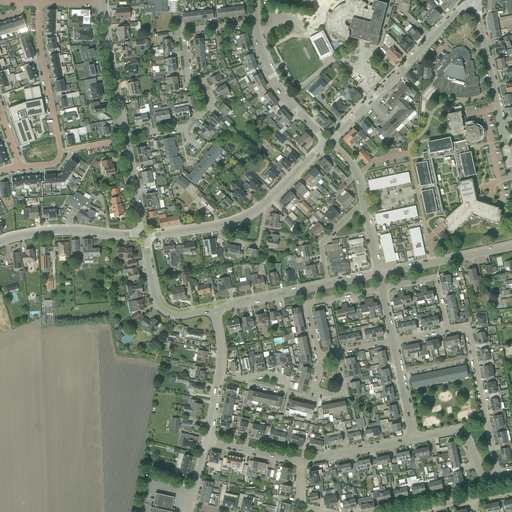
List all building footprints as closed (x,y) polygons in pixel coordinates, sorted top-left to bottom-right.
[(147,0),(147,5),(155,5),(155,12),(156,12),(168,12),(167,3),(171,2),(171,12),(177,12),(177,2),(178,2),(178,0),(147,0)] [(368,9),(368,10),(364,8),(367,5),(365,3),(363,2),(360,0),(360,1),(357,0),(332,0),(338,1),(337,0),(345,0),(345,3),(342,4),(338,6),(335,8),(333,11),(331,13),(328,12),(326,16),(327,16),(326,20),(326,22),(326,27),(328,32),(327,32),(329,36),(332,34),(334,36),(336,38),(338,40),(342,41),(345,42),(347,43),(347,45),(350,45),(350,31),(348,31),(349,27),(348,26),(346,26),(345,24),(345,23),(345,22),(346,21),(346,20),(347,21),(348,20),(349,20),(350,20),(352,21),(350,29),(354,29),(352,37),(370,42),(370,44),(378,46),(380,36),(379,36),(387,4),(377,2),(376,0),(370,0),(370,5),(370,6),(369,6),(368,7),(368,8),(368,9)] [(428,13),(436,21),(441,15),(441,16),(441,15),(434,9),(436,7),(429,0),(427,3),(433,8),(428,13)] [(440,0),(444,2),(442,4),(450,10),(457,1),(455,0),(440,0)] [(499,12),(503,12),(504,12),(504,0),(488,0),(489,2),(488,2),(488,4),(488,10),(487,10),(488,11),(496,11),(499,12)] [(217,9),(218,18),(221,18),(222,18),(227,17),(226,9),(225,4),(222,4),(223,9),(217,9)] [(122,19),(121,18),(130,17),(129,8),(116,9),(116,19),(121,18),(121,19),(122,19)] [(90,14),(90,11),(72,10),(72,15),(84,16),(84,24),(90,24),(90,17),(90,14)] [(496,11),(488,11),(489,20),(497,19),(497,14),(499,14),(503,14),(503,12),(499,12),(496,11)] [(425,20),(431,26),(431,25),(436,21),(428,13),(423,18),(420,15),(418,17),(422,22),(425,20)] [(511,15),(497,19),(489,20),(488,22),(489,31),(491,32),(492,32),(493,39),(501,37),(501,35),(504,35),(504,32),(511,30),(511,15)] [(23,16),(16,19),(20,30),(27,28),(23,16)] [(9,20),(13,33),(20,30),(16,19),(10,21),(9,20)] [(13,33),(9,20),(3,23),(7,34),(13,32),(13,33)] [(119,33),(120,40),(129,39),(128,26),(117,28),(118,34),(119,33)] [(78,32),(78,40),(92,40),(92,35),(91,35),(91,31),(90,31),(84,31),(84,27),(74,27),(74,32),(78,32)] [(422,36),(417,31),(413,27),(406,33),(407,33),(416,41),(417,42),(419,40),(419,39),(422,36)] [(310,38),(321,60),(335,53),(327,37),(323,31),(310,38)] [(160,44),(160,47),(173,46),(173,43),(170,43),(170,40),(168,40),(167,33),(157,34),(158,39),(161,38),(161,41),(162,41),(163,44),(160,44)] [(47,39),(48,45),(57,43),(60,43),(58,37),(57,37),(57,34),(51,35),(51,38),(47,39)] [(239,36),(240,40),(234,41),(235,44),(237,43),(249,41),(247,34),(239,36)] [(388,35),(386,34),(383,44),(386,45),(386,46),(382,48),(386,52),(385,54),(392,61),(394,59),(396,62),(402,56),(392,47),(396,43),(388,35)] [(412,41),(407,36),(399,43),(407,51),(412,46),(410,43),(412,41)] [(504,41),(498,42),(498,44),(495,45),(496,49),(495,49),(495,52),(496,52),(496,53),(506,51),(505,49),(511,48),(509,36),(503,38),(504,41)] [(21,49),(31,46),(29,41),(22,43),(20,44),(21,49)] [(241,50),(250,48),(249,41),(237,43),(237,46),(234,47),(235,51),(241,50)] [(123,58),(132,57),(132,56),(134,56),(135,55),(135,50),(134,50),(131,51),(131,48),(133,48),(132,42),(125,43),(125,46),(127,46),(127,47),(121,48),(122,51),(123,58)] [(58,48),(57,43),(48,45),(49,50),(53,50),(53,53),(60,51),(59,48),(58,48)] [(23,55),(33,51),(31,46),(21,49),(23,55)] [(88,50),(87,46),(80,47),(81,51),(85,51),(86,58),(83,59),(84,63),(92,62),(91,58),(96,57),(95,52),(94,52),(94,49),(88,50)] [(154,57),(163,56),(170,55),(170,52),(171,52),(171,49),(174,48),(173,46),(160,47),(157,47),(157,50),(163,50),(164,53),(154,54),(154,57)] [(437,76),(439,78),(432,85),(437,90),(439,91),(439,93),(446,95),(460,98),(462,98),(481,94),(478,83),(479,83),(478,80),(476,81),(472,61),(470,60),(470,56),(468,51),(465,48),(464,48),(464,49),(461,48),(461,47),(460,47),(456,48),(452,51),(450,55),(448,54),(434,70),(439,74),(437,76)] [(33,51),(23,55),(25,60),(35,56),(33,51)] [(252,54),(250,55),(249,52),(239,55),(240,57),(241,57),(242,58),(244,57),(246,61),(242,62),(243,65),(254,61),(252,54)] [(163,56),(154,57),(153,57),(154,61),(164,60),(164,66),(175,64),(175,58),(164,59),(163,56)] [(511,57),(509,58),(505,59),(505,58),(497,60),(499,69),(507,68),(506,66),(511,64),(511,57)] [(65,62),(64,58),(51,61),(52,67),(62,65),(61,63),(65,62)] [(124,67),(126,77),(137,74),(135,66),(139,65),(138,60),(130,61),(131,66),(124,67)] [(254,68),(257,68),(254,61),(243,65),(244,68),(248,67),(249,70),(250,72),(246,73),(247,76),(256,72),(254,68)] [(26,71),(19,74),(16,75),(17,76),(17,77),(20,76),(20,77),(35,72),(33,65),(29,67),(28,64),(23,66),(24,69),(25,68),(26,71)] [(166,75),(165,72),(168,72),(176,71),(175,64),(164,66),(165,71),(156,73),(155,70),(152,71),(153,77),(154,77),(163,76),(166,75)] [(94,65),(89,65),(85,66),(85,67),(87,73),(90,73),(91,76),(96,75),(100,74),(98,65),(94,66),(94,65)] [(422,77),(422,70),(423,65),(418,65),(417,71),(415,71),(413,73),(411,71),(406,76),(414,85),(422,77)] [(226,78),(222,80),(220,75),(222,74),(219,69),(211,74),(212,74),(213,77),(210,78),(213,85),(222,81),(223,83),(227,80),(226,78)] [(0,81),(15,77),(14,75),(14,73),(7,76),(6,70),(0,72),(1,74),(0,74),(0,81)] [(66,70),(53,72),(55,78),(59,77),(64,77),(63,74),(67,73),(66,70)] [(19,81),(21,81),(23,80),(24,85),(29,83),(29,84),(35,82),(34,80),(38,78),(35,72),(20,77),(20,76),(17,77),(18,80),(19,81)] [(259,74),(257,75),(256,72),(247,76),(248,75),(250,79),(252,78),(254,81),(251,83),(252,86),(263,80),(259,74)] [(325,75),(323,77),(329,83),(331,81),(325,75)] [(15,77),(0,81),(0,83),(2,89),(5,87),(6,90),(12,88),(10,82),(16,80),(15,77)] [(85,81),(86,80),(87,88),(91,87),(92,92),(91,92),(91,93),(92,93),(93,98),(102,97),(101,92),(102,92),(101,89),(100,89),(100,85),(97,85),(92,86),(92,83),(96,82),(95,79),(96,78),(85,80),(85,81)] [(315,96),(327,85),(321,79),(309,90),(315,96)] [(257,96),(266,91),(264,87),(266,86),(263,80),(252,86),(254,89),(257,87),(258,90),(255,92),(257,96)] [(139,87),(138,82),(127,84),(128,89),(129,89),(131,96),(139,94),(137,88),(139,87)] [(405,86),(401,90),(407,96),(408,95),(411,92),(414,96),(416,93),(411,87),(410,89),(405,84),(404,84),(405,85),(405,86)] [(225,85),(216,90),(219,96),(223,94),(224,97),(230,94),(225,85)] [(23,89),(26,102),(8,108),(11,115),(11,114),(12,116),(11,117),(21,146),(36,141),(28,118),(32,116),(45,114),(44,107),(43,107),(42,106),(43,106),(39,86),(23,89)] [(344,91),(341,94),(344,97),(348,101),(352,98),(356,102),(361,96),(353,88),(348,92),(345,89),(344,91)] [(393,97),(399,104),(403,100),(403,99),(405,101),(409,97),(408,95),(407,96),(401,90),(395,95),(393,97)] [(262,102),(264,105),(274,98),(270,92),(268,94),(266,91),(257,96),(260,99),(262,102)] [(66,98),(61,99),(60,99),(62,107),(63,107),(64,108),(68,107),(67,103),(71,102),(71,98),(72,98),(80,96),(79,92),(76,92),(68,94),(66,95),(66,98)] [(346,99),(344,97),(341,94),(339,92),(337,95),(340,99),(336,104),(344,113),(344,112),(345,111),(344,111),(345,110),(346,110),(349,107),(344,102),(346,99)] [(195,106),(192,96),(187,98),(188,103),(180,105),(182,116),(189,115),(188,107),(195,106)] [(163,120),(161,108),(160,106),(158,106),(158,107),(153,108),(150,97),(147,98),(147,101),(148,101),(148,104),(150,112),(154,111),(156,121),(158,121),(158,122),(162,121),(162,120),(163,120)] [(396,107),(397,106),(399,104),(393,97),(387,103),(393,110),(396,107)] [(278,104),(274,98),(264,105),(266,107),(265,108),(267,110),(270,114),(273,112),(271,109),(271,108),(278,104)] [(401,110),(408,104),(403,100),(399,104),(397,106),(396,107),(400,111),(401,111),(401,110)] [(170,118),(168,109),(171,109),(170,101),(166,102),(167,107),(161,108),(163,120),(170,118)] [(99,102),(90,103),(92,111),(95,110),(96,114),(105,112),(104,105),(100,106),(99,102)] [(150,112),(148,104),(145,105),(145,109),(142,109),(139,109),(142,124),(148,123),(146,112),(150,112)] [(223,118),(230,125),(233,122),(227,117),(226,116),(228,114),(231,111),(223,104),(218,109),(227,117),(224,120),(223,118)] [(336,104),(331,110),(339,118),(340,117),(341,117),(344,114),(343,114),(344,113),(336,104)] [(409,106),(408,104),(401,110),(401,111),(403,113),(408,118),(407,119),(410,121),(417,114),(415,111),(414,111),(409,106)] [(182,116),(180,105),(174,106),(175,110),(174,110),(176,117),(182,116)] [(463,134),(465,140),(467,140),(468,146),(470,145),(470,147),(478,145),(477,142),(479,141),(481,140),(483,138),(484,136),(484,134),(483,129),(482,127),(480,126),(478,125),(476,124),(473,124),(473,121),(465,123),(466,126),(463,127),(461,116),(462,116),(462,114),(461,112),(463,111),(462,106),(454,107),(455,113),(448,114),(453,136),(463,134)] [(66,115),(63,115),(64,122),(68,121),(68,122),(73,121),(72,120),(76,120),(75,115),(78,115),(77,108),(65,110),(66,115)] [(278,122),(287,114),(282,109),(276,114),(279,117),(276,120),(278,122)] [(395,117),(402,124),(407,119),(408,118),(403,113),(401,111),(400,111),(395,117)] [(275,115),(273,112),(270,114),(264,118),(267,121),(275,115)] [(229,127),(230,125),(223,118),(221,116),(218,119),(213,114),(208,120),(216,126),(218,124),(221,126),(224,123),(229,127)] [(286,125),(292,119),(287,114),(278,122),(280,125),(283,122),(286,125)] [(320,114),(317,117),(324,124),(323,125),(328,131),(335,124),(329,119),(327,121),(320,114)] [(388,123),(395,130),(402,124),(395,117),(394,117),(388,123)] [(373,126),(367,120),(361,126),(364,129),(367,132),(367,133),(368,132),(369,134),(370,134),(373,132),(373,130),(375,128),(372,126),(373,126)] [(90,129),(97,128),(99,127),(99,131),(103,131),(104,136),(110,135),(109,129),(109,128),(108,128),(108,126),(106,127),(105,126),(106,126),(105,122),(90,125),(90,129)] [(388,123),(381,130),(387,136),(388,137),(395,130),(388,123)] [(216,130),(210,124),(210,125),(208,127),(205,124),(200,129),(202,130),(200,131),(203,134),(208,139),(216,130)] [(281,134),(287,128),(285,126),(279,131),(281,134)] [(71,136),(67,137),(68,145),(75,143),(74,139),(77,138),(77,135),(79,135),(87,133),(86,127),(70,130),(71,136)] [(387,136),(381,130),(378,127),(375,129),(381,135),(384,139),(387,136)] [(358,133),(354,128),(349,134),(356,141),(361,136),(358,133)] [(358,133),(361,136),(365,140),(368,138),(361,130),(358,133)] [(279,131),(274,136),(282,144),(287,139),(281,134),(279,131)] [(312,139),(304,131),(301,133),(303,135),(300,137),(307,144),(312,139)] [(350,146),(356,141),(349,134),(343,139),(348,144),(348,143),(350,146)] [(294,140),(302,149),(307,144),(300,137),(299,135),(294,140)] [(175,137),(163,140),(164,146),(175,144),(174,139),(175,139),(175,137)] [(460,178),(461,182),(470,180),(469,176),(473,175),(473,176),(477,175),(476,171),(475,171),(473,159),(471,151),(470,152),(469,152),(468,146),(467,140),(465,140),(452,143),(451,139),(452,139),(451,137),(443,139),(431,141),(427,142),(428,145),(429,150),(427,150),(428,152),(423,153),(424,160),(422,160),(423,162),(419,163),(418,163),(415,164),(416,167),(419,179),(420,187),(422,187),(422,186),(424,186),(425,191),(423,191),(421,191),(423,199),(426,211),(425,211),(426,215),(429,214),(437,212),(437,214),(443,213),(443,211),(442,207),(440,197),(440,195),(439,196),(438,189),(439,189),(438,188),(437,188),(436,184),(437,184),(437,183),(436,183),(435,176),(436,176),(436,175),(435,175),(435,172),(434,168),(432,159),(439,157),(443,157),(443,156),(446,156),(447,156),(447,155),(455,153),(457,163),(456,163),(456,164),(457,164),(458,170),(459,175),(460,178)] [(211,149),(222,158),(223,157),(220,154),(223,150),(214,142),(213,144),(214,145),(211,149)] [(165,152),(177,150),(177,149),(176,149),(175,144),(164,146),(165,152)] [(145,150),(145,147),(137,148),(138,155),(151,153),(150,149),(145,150)] [(294,163),(299,158),(296,155),(293,152),(291,151),(292,150),(288,147),(285,149),(290,154),(288,157),(294,163)] [(206,152),(204,154),(214,161),(217,157),(220,160),(222,158),(211,149),(207,153),(206,152)] [(166,159),(169,159),(180,157),(180,156),(177,157),(176,152),(178,152),(177,150),(165,152),(166,159)] [(363,163),(365,166),(372,160),(365,152),(360,157),(364,162),(363,163)] [(151,153),(138,155),(140,163),(143,162),(143,166),(153,164),(152,160),(147,161),(147,157),(151,157),(151,153)] [(236,153),(234,156),(246,166),(249,163),(236,153)] [(214,161),(204,154),(203,156),(204,157),(201,161),(212,170),(213,168),(210,166),(214,161)] [(170,165),(182,163),(182,161),(181,161),(180,157),(169,159),(170,165)] [(290,164),(291,164),(287,161),(283,157),(275,165),(280,170),(283,167),(286,170),(291,165),(290,164)] [(72,158),(69,162),(76,167),(78,169),(81,164),(72,158)] [(327,173),(332,167),(324,158),(318,164),(327,173)] [(111,174),(115,173),(113,165),(112,165),(110,160),(102,162),(103,167),(105,167),(106,175),(107,175),(107,176),(111,176),(111,174)] [(211,171),(212,170),(201,161),(198,165),(196,164),(195,165),(204,173),(208,169),(211,171)] [(69,162),(66,166),(73,171),(76,167),(69,162)] [(172,172),(182,170),(181,165),(183,164),(182,163),(170,165),(172,172)] [(265,180),(269,184),(268,185),(268,186),(278,175),(274,171),(276,168),(271,163),(267,168),(268,169),(265,172),(267,174),(264,176),(267,178),(265,180)] [(204,173),(195,165),(193,167),(195,168),(191,172),(202,181),(204,180),(200,177),(204,173)] [(63,170),(72,177),(75,172),(73,171),(66,166),(63,170)] [(142,173),(143,178),(152,177),(156,176),(155,170),(153,171),(152,167),(144,168),(144,169),(145,172),(142,173)] [(333,169),(343,178),(345,181),(347,178),(336,167),(333,169)] [(314,168),(309,173),(318,182),(321,180),(323,177),(314,168)] [(63,170),(60,174),(66,186),(70,181),(73,177),(72,177),(63,170)] [(255,182),(258,179),(249,170),(244,176),(251,182),(248,185),(252,189),(253,189),(256,191),(261,187),(255,182)] [(201,183),(202,181),(191,172),(188,176),(187,175),(185,177),(194,185),(198,180),(201,183)] [(402,173),(404,184),(411,183),(409,172),(408,172),(402,174),(402,173)] [(303,179),(312,188),(315,185),(318,188),(319,188),(320,186),(321,185),(318,182),(309,173),(303,179)] [(404,184),(402,173),(402,174),(395,175),(397,186),(398,186),(397,185),(404,184),(404,185),(404,184)] [(55,175),(55,183),(55,187),(56,187),(60,186),(66,186),(60,174),(55,175)] [(389,176),(388,176),(391,187),(397,185),(397,186),(395,175),(389,177),(389,176)] [(382,177),(384,189),(384,188),(391,187),(388,176),(388,177),(382,178),(382,177)] [(152,177),(143,178),(144,184),(147,184),(148,187),(156,186),(154,180),(152,180),(152,177)] [(181,177),(178,181),(176,183),(182,188),(187,182),(181,177)] [(368,178),(368,180),(371,191),(377,190),(375,179),(374,177),(368,178)] [(375,179),(377,190),(378,190),(377,190),(384,188),(384,189),(382,177),(382,178),(375,179)] [(19,178),(12,179),(12,187),(13,191),(20,190),(20,189),(19,178)] [(476,198),(476,195),(472,179),(470,180),(461,182),(459,182),(460,185),(458,185),(462,204),(445,220),(443,222),(448,228),(447,229),(451,234),(465,222),(466,222),(468,224),(471,225),(474,225),(476,224),(479,223),(480,221),(481,218),(499,224),(502,216),(500,215),(502,210),(499,209),(500,208),(480,202),(480,201),(480,200),(478,198),(476,198)] [(233,194),(240,201),(246,195),(239,189),(243,186),(238,181),(232,187),(236,191),(233,194)] [(0,190),(1,191),(2,198),(10,197),(8,182),(3,183),(3,182),(3,183),(0,183),(0,190)] [(297,191),(295,193),(303,201),(305,199),(303,197),(308,191),(305,188),(299,182),(294,188),(297,191)] [(339,190),(338,188),(333,183),(329,186),(335,193),(339,190)] [(346,186),(343,183),(342,183),(338,188),(339,190),(340,191),(346,186)] [(159,194),(161,194),(160,187),(157,188),(150,189),(150,190),(151,189),(151,192),(150,194),(146,195),(147,201),(160,198),(159,194)] [(317,196),(318,197),(320,199),(322,196),(315,189),(315,190),(313,192),(317,196)] [(96,192),(94,191),(90,196),(90,197),(92,198),(96,200),(99,194),(96,192)] [(317,196),(313,192),(311,191),(309,193),(310,194),(314,199),(315,199),(317,196)] [(80,219),(85,221),(89,214),(85,212),(89,204),(91,201),(89,200),(89,199),(76,192),(69,205),(75,208),(78,203),(80,204),(77,210),(79,211),(76,216),(77,216),(77,217),(78,217),(77,218),(80,220),(80,219)] [(206,207),(212,212),(213,212),(215,211),(214,210),(216,208),(200,192),(197,196),(207,206),(206,207)] [(227,208),(232,203),(222,192),(218,196),(221,199),(222,198),(224,200),(219,204),(223,208),(224,206),(227,208)] [(284,197),(294,206),(299,201),(295,197),(290,192),(284,197)] [(347,193),(342,197),(341,196),(337,199),(345,208),(349,204),(348,203),(349,202),(353,199),(353,200),(354,199),(347,193)] [(65,203),(69,205),(74,196),(69,196),(65,203)] [(121,204),(119,197),(111,199),(112,205),(114,213),(110,214),(110,215),(110,217),(111,218),(114,217),(118,217),(120,217),(120,216),(123,216),(121,204)] [(294,206),(284,197),(279,202),(288,212),(294,206)] [(160,198),(147,201),(148,207),(152,206),(153,210),(161,208),(160,205),(159,201),(163,200),(162,198),(160,198)] [(310,208),(303,201),(300,204),(307,211),(310,208)] [(98,209),(89,204),(85,212),(89,214),(85,221),(91,225),(95,217),(94,216),(98,209)] [(415,206),(409,207),(411,218),(418,216),(418,217),(416,206),(415,206)] [(39,218),(38,213),(38,207),(33,207),(33,208),(23,208),(24,218),(32,218),(39,218)] [(332,207),(324,215),(327,219),(328,220),(328,219),(331,222),(332,221),(335,218),(339,214),(332,207)] [(411,218),(409,207),(402,209),(402,208),(405,220),(405,219),(411,218)] [(395,210),(398,221),(398,220),(404,219),(404,220),(405,220),(402,208),(402,209),(396,210),(395,210)] [(49,219),(57,218),(56,215),(60,215),(59,209),(56,209),(42,210),(43,216),(48,215),(49,219)] [(398,221),(395,210),(389,212),(389,211),(391,222),(398,221)] [(382,213),(384,224),(385,224),(385,223),(391,222),(389,211),(389,212),(382,213)] [(291,212),(290,213),(288,215),(294,221),(297,218),(291,212)] [(277,228),(279,215),(270,213),(269,220),(269,219),(271,219),(270,226),(277,228)] [(321,224),(321,223),(324,221),(321,218),(316,213),(315,213),(313,215),(315,218),(321,224)] [(384,224),(382,213),(376,214),(375,214),(378,225),(384,223),(384,224)] [(167,226),(180,224),(178,216),(166,218),(167,226)] [(166,218),(159,220),(160,227),(167,226),(166,218)] [(318,223),(315,226),(313,224),(308,228),(310,230),(315,236),(320,232),(321,232),(324,229),(318,223)] [(410,229),(411,236),(421,234),(420,228),(420,227),(410,229)] [(381,242),(381,243),(392,240),(391,233),(380,236),(381,236),(382,242),(381,242)] [(267,239),(266,246),(277,248),(278,241),(277,241),(278,236),(272,234),(271,240),(267,239)] [(413,243),(423,241),(421,234),(422,234),(421,234),(411,236),(408,237),(410,244),(413,243)] [(350,248),(363,245),(362,238),(352,240),(352,243),(353,242),(353,244),(349,245),(350,248)] [(339,243),(338,239),(332,241),(332,244),(327,245),(329,252),(342,250),(342,246),(338,247),(337,243),(339,243)] [(92,240),(82,240),(82,249),(83,249),(84,257),(84,261),(94,261),(93,256),(94,256),(99,256),(99,249),(92,249),(92,240)] [(208,255),(217,254),(217,257),(221,256),(220,249),(216,249),(215,240),(215,242),(211,243),(211,240),(203,241),(204,247),(206,247),(208,255)] [(392,240),(381,243),(382,243),(383,249),(393,247),(393,244),(392,240)] [(413,243),(414,250),(425,247),(424,247),(423,241),(413,243)] [(58,243),(58,256),(66,256),(66,258),(69,257),(69,242),(58,243)] [(190,254),(190,253),(190,252),(195,252),(194,243),(182,244),(182,245),(178,246),(180,256),(179,254),(183,253),(183,254),(184,255),(190,254)] [(225,252),(224,257),(231,258),(231,257),(235,258),(235,256),(242,257),(243,252),(239,251),(240,247),(229,245),(227,253),(225,252)] [(304,258),(307,257),(312,256),(310,249),(311,249),(310,245),(306,245),(299,247),(300,257),(297,258),(295,255),(294,255),(294,257),(295,264),(302,262),(302,258),(304,258)] [(354,251),(355,254),(365,252),(363,245),(350,248),(350,251),(354,251)] [(163,247),(164,254),(170,253),(170,257),(176,257),(176,256),(180,256),(178,246),(175,246),(163,247)] [(44,252),(47,252),(47,247),(41,247),(42,269),(49,269),(49,261),(48,261),(48,258),(49,258),(49,256),(45,256),(44,252)] [(118,259),(126,259),(132,259),(132,249),(124,249),(124,248),(119,247),(119,254),(118,254),(118,257),(119,257),(118,259)] [(384,256),(385,256),(395,254),(393,247),(383,249),(385,256),(384,256)] [(425,248),(425,247),(414,250),(415,257),(426,254),(424,248),(425,248)] [(253,249),(248,248),(248,249),(247,256),(257,258),(259,251),(256,250),(253,249)] [(33,262),(33,263),(35,263),(34,252),(33,252),(33,249),(25,250),(26,253),(23,254),(24,263),(28,262),(28,264),(30,263),(33,262)] [(343,252),(342,250),(329,252),(330,259),(340,257),(339,254),(343,253),(343,252)] [(21,268),(19,252),(13,253),(14,269),(21,268)] [(352,259),(353,262),(366,259),(365,252),(355,254),(355,258),(352,259)] [(396,260),(395,254),(385,256),(386,262),(385,262),(386,263),(396,260)] [(295,264),(294,257),(291,257),(292,261),(288,262),(290,271),(285,272),(287,282),(296,280),(295,273),(297,272),(297,271),(297,267),(296,267),(295,264)] [(331,266),(345,264),(344,257),(340,257),(330,259),(331,266)] [(351,270),(355,269),(368,266),(366,259),(353,262),(349,263),(351,270)] [(342,270),(349,268),(348,263),(345,264),(331,266),(332,269),(331,270),(331,273),(333,273),(343,271),(342,270)] [(305,270),(307,278),(317,276),(317,275),(316,275),(315,269),(314,265),(305,267),(305,270)] [(129,282),(130,282),(134,281),(134,280),(140,279),(139,273),(138,273),(137,274),(136,268),(128,269),(124,270),(125,273),(128,272),(129,282)] [(474,286),(477,286),(482,285),(481,276),(477,277),(475,269),(468,270),(471,282),(473,281),(474,286)] [(271,285),(273,285),(279,283),(277,272),(269,274),(271,285)] [(256,288),(264,286),(262,277),(258,278),(257,277),(257,274),(250,275),(251,279),(251,281),(254,281),(256,288)] [(444,284),(456,281),(456,278),(451,279),(450,275),(442,276),(444,284)] [(217,280),(219,291),(227,289),(227,287),(230,286),(231,286),(229,277),(217,280)] [(207,279),(208,285),(197,287),(198,290),(198,291),(198,295),(210,293),(209,287),(213,286),(213,288),(211,278),(207,279)] [(456,281),(444,284),(445,291),(453,289),(453,292),(459,291),(458,287),(457,288),(457,284),(459,284),(459,282),(460,281),(460,280),(456,281)] [(238,283),(240,291),(250,289),(248,281),(238,283)] [(16,284),(6,287),(7,293),(10,292),(10,291),(15,290),(18,289),(16,284)] [(133,294),(134,298),(142,297),(141,292),(142,292),(142,293),(143,293),(141,285),(132,287),(132,286),(127,287),(128,295),(133,294)] [(174,300),(185,298),(183,287),(171,290),(174,300)] [(423,288),(426,300),(430,299),(431,303),(435,302),(434,296),(433,291),(427,292),(426,287),(423,288)] [(416,297),(413,297),(414,302),(426,300),(423,288),(421,288),(422,293),(416,294),(416,297)] [(447,296),(448,303),(456,301),(460,300),(461,300),(460,294),(459,291),(453,292),(449,293),(450,296),(447,296)] [(403,305),(400,292),(398,293),(399,298),(393,299),(394,306),(403,305)] [(403,292),(400,292),(403,305),(414,302),(413,297),(410,298),(410,296),(404,297),(403,292)] [(369,312),(367,299),(364,300),(365,305),(359,306),(360,308),(356,309),(358,315),(361,315),(361,313),(369,312)] [(380,304),(377,305),(376,302),(370,304),(369,299),(367,299),(369,312),(375,310),(376,312),(381,311),(380,304)] [(134,312),(144,310),(143,306),(144,306),(143,306),(143,304),(142,300),(132,302),(134,312)] [(346,316),(355,315),(355,316),(358,315),(356,309),(354,310),(353,307),(350,308),(347,308),(346,303),(343,304),(346,316)] [(346,316),(343,304),(341,305),(342,309),(336,311),(337,318),(346,316)] [(457,310),(461,309),(461,307),(449,309),(450,315),(458,314),(458,313),(457,310)] [(440,324),(438,316),(437,315),(435,316),(434,309),(431,309),(432,317),(434,325),(440,324)] [(282,319),(280,313),(276,314),(275,311),(270,312),(271,321),(282,319)] [(450,315),(452,321),(459,320),(459,316),(466,315),(466,318),(470,317),(469,311),(458,313),(458,314),(450,315)] [(427,319),(428,326),(434,325),(432,317),(429,318),(428,313),(425,313),(426,315),(427,319)] [(482,325),(483,328),(486,327),(489,327),(488,323),(485,324),(484,313),(480,314),(480,315),(476,316),(476,319),(478,319),(479,325),(482,325)] [(268,322),(267,314),(263,314),(256,315),(257,324),(268,322)] [(421,321),(423,327),(428,326),(427,319),(426,315),(423,315),(423,314),(417,315),(418,321),(421,321)] [(408,317),(411,330),(417,329),(416,322),(418,321),(417,315),(408,317)] [(254,327),(253,318),(248,319),(248,317),(242,318),(244,329),(254,327)] [(145,318),(144,318),(140,324),(144,326),(144,327),(148,330),(147,331),(152,335),(154,333),(153,332),(160,323),(153,318),(150,322),(148,321),(148,320),(145,318)] [(234,332),(233,330),(240,329),(238,319),(233,320),(233,321),(227,322),(229,333),(234,332)] [(374,324),(375,326),(375,329),(377,337),(383,336),(382,333),(385,332),(384,326),(381,327),(381,328),(378,328),(377,323),(374,324)] [(372,338),(377,337),(375,329),(375,326),(372,326),(372,324),(369,325),(370,330),(372,338)] [(343,330),(344,335),(338,336),(339,341),(342,340),(343,344),(349,343),(347,334),(345,325),(343,325),(344,330),(343,330)] [(366,325),(360,326),(362,335),(365,335),(366,339),(372,338),(370,330),(367,330),(366,325)] [(359,336),(362,335),(360,326),(355,328),(356,333),(353,333),(355,341),(360,340),(359,336)] [(487,328),(483,329),(476,330),(477,333),(478,339),(486,337),(485,332),(487,331),(487,328)] [(181,337),(185,338),(185,339),(201,342),(203,331),(193,330),(193,331),(186,329),(186,330),(183,329),(181,337)] [(167,338),(166,339),(173,340),(178,341),(179,334),(168,332),(168,333),(166,332),(165,338),(167,338)] [(457,336),(452,337),(455,351),(458,350),(457,344),(465,343),(463,335),(459,336),(458,335),(458,336),(457,336)] [(480,347),(490,345),(492,345),(492,342),(490,342),(489,340),(491,339),(490,336),(486,337),(478,339),(479,345),(479,344),(480,347)] [(452,351),(455,351),(452,337),(446,338),(445,338),(446,340),(443,341),(444,349),(448,348),(448,349),(451,348),(452,351)] [(437,348),(440,348),(442,356),(446,355),(444,349),(443,341),(439,341),(439,339),(438,340),(432,341),(435,355),(438,354),(437,348)] [(428,350),(431,350),(433,360),(436,359),(436,358),(435,355),(432,341),(426,342),(427,350),(424,351),(425,355),(429,355),(428,350)] [(419,344),(413,345),(415,359),(419,358),(417,352),(421,352),(421,353),(420,354),(420,355),(421,355),(422,356),(425,355),(424,351),(424,350),(421,350),(419,344)] [(408,355),(411,354),(413,359),(415,359),(413,345),(407,346),(406,346),(407,349),(404,350),(405,359),(409,358),(408,355)] [(480,350),(481,355),(492,353),(490,354),(488,348),(491,348),(490,345),(480,347),(480,350)] [(382,351),(381,347),(373,349),(374,356),(372,357),(372,360),(386,357),(384,351),(382,351)] [(207,356),(208,352),(198,350),(197,354),(198,355),(197,362),(205,363),(206,356),(207,356)] [(286,367),(291,366),(289,352),(283,354),(275,353),(275,357),(276,360),(280,359),(281,365),(285,364),(286,367)] [(266,357),(268,366),(271,366),(272,368),(277,367),(276,360),(275,357),(275,353),(269,355),(269,356),(266,357)] [(346,365),(358,363),(358,362),(355,363),(354,357),(353,353),(346,355),(347,358),(345,359),(346,365)] [(483,361),(483,364),(494,362),(492,353),(481,355),(482,361),(483,361)] [(253,370),(251,362),(250,357),(241,359),(243,370),(247,369),(247,370),(249,370),(249,371),(253,370)] [(260,369),(265,368),(263,357),(254,359),(256,367),(259,366),(260,369)] [(379,365),(387,363),(386,357),(372,360),(373,363),(378,361),(379,365)] [(239,373),(241,372),(238,359),(232,361),(233,362),(230,363),(229,364),(228,364),(229,366),(229,367),(230,366),(231,372),(235,371),(235,374),(239,373)] [(483,366),(485,372),(493,370),(492,365),(494,364),(494,362),(483,364),(484,366),(483,366)] [(297,371),(301,372),(310,374),(312,363),(303,364),(299,364),(297,371)] [(346,365),(348,371),(356,369),(360,368),(358,363),(346,365)] [(468,377),(469,377),(466,365),(463,366),(463,367),(460,368),(459,367),(462,378),(465,378),(465,377),(468,377)] [(193,377),(204,379),(205,372),(203,371),(204,368),(195,366),(193,377)] [(462,378),(459,367),(456,368),(457,369),(453,370),(453,368),(452,368),(455,380),(458,379),(460,378),(461,378),(462,378)] [(365,373),(361,374),(360,368),(356,369),(348,371),(349,377),(359,375),(360,378),(366,376),(365,373)] [(455,380),(452,368),(449,369),(450,370),(446,371),(446,370),(445,370),(448,381),(451,380),(454,379),(455,380)] [(389,375),(388,369),(380,371),(380,374),(376,375),(376,378),(389,375)] [(448,381),(445,370),(443,370),(443,372),(439,372),(439,371),(441,383),(444,382),(448,381)] [(487,380),(497,378),(495,378),(493,370),(485,372),(486,378),(487,380)] [(441,383),(439,371),(435,372),(436,373),(432,374),(432,373),(434,384),(437,383),(441,382),(441,383)] [(434,384),(432,373),(429,373),(429,374),(425,375),(425,374),(427,385),(430,385),(430,384),(434,384)] [(427,385),(425,374),(422,375),(422,376),(418,377),(418,375),(418,376),(420,387),(423,386),(425,385),(427,385)] [(420,387),(418,376),(415,376),(415,377),(411,378),(411,377),(413,388),(416,388),(416,387),(418,387),(420,387)] [(496,387),(495,381),(497,381),(497,378),(487,380),(487,383),(488,389),(496,387)] [(362,387),(364,386),(364,384),(360,385),(359,381),(350,383),(351,389),(362,387)] [(197,384),(191,383),(189,383),(188,389),(190,389),(193,390),(193,394),(196,394),(196,393),(202,394),(203,388),(197,386),(197,384)] [(297,390),(306,392),(307,386),(296,383),(298,384),(297,390)] [(234,387),(234,386),(229,384),(229,386),(227,386),(226,392),(235,394),(236,388),(234,387)] [(364,386),(362,387),(351,389),(353,395),(363,393),(363,396),(370,395),(369,391),(365,392),(364,386)] [(496,387),(488,389),(489,394),(490,397),(501,395),(499,386),(496,387)] [(376,397),(393,393),(392,387),(384,389),(382,392),(375,394),(376,397)] [(253,401),(255,392),(249,390),(248,393),(245,393),(244,397),(244,399),(253,401)] [(394,399),(393,393),(376,397),(376,400),(383,398),(384,401),(386,401),(386,402),(385,403),(385,404),(386,404),(395,402),(393,402),(393,400),(394,399)] [(490,400),(491,405),(500,403),(499,398),(502,398),(501,395),(490,397),(490,400)] [(274,406),(278,406),(283,408),(285,401),(282,400),(282,398),(276,396),(274,406)] [(190,408),(196,409),(196,407),(201,408),(202,404),(197,403),(198,401),(190,399),(190,402),(191,403),(190,407),(190,408)] [(338,402),(333,404),(334,412),(335,415),(341,414),(340,411),(338,402)] [(493,411),(493,413),(505,411),(504,411),(503,409),(505,408),(503,403),(500,403),(491,405),(492,411),(493,411)] [(313,415),(315,406),(308,404),(307,413),(313,415)] [(383,411),(384,414),(397,411),(395,405),(387,407),(388,410),(383,411)] [(201,410),(201,408),(196,407),(196,409),(190,408),(190,407),(185,406),(183,412),(190,413),(189,417),(195,418),(196,414),(200,415),(201,410)] [(495,422),(505,420),(507,419),(505,411),(493,413),(494,416),(495,422)] [(322,415),(318,416),(318,418),(315,417),(314,423),(317,424),(317,422),(318,422),(318,420),(323,419),(322,415)] [(169,440),(177,441),(180,422),(179,422),(179,419),(172,418),(169,440)] [(230,421),(221,419),(220,425),(222,426),(222,428),(226,428),(226,426),(229,427),(230,421)] [(352,429),(355,441),(358,440),(358,439),(361,439),(360,436),(363,436),(362,428),(360,419),(356,419),(357,428),(352,429)] [(496,427),(497,430),(508,428),(507,428),(505,420),(495,422),(496,427)] [(246,429),(248,430),(250,423),(241,421),(239,428),(238,432),(242,432),(245,432),(246,429)] [(391,422),(388,422),(380,424),(382,433),(383,433),(386,429),(392,428),(393,432),(401,431),(399,423),(392,425),(391,422)] [(259,425),(250,423),(248,430),(251,430),(251,433),(253,434),(253,435),(257,435),(259,425)] [(371,425),(373,437),(377,436),(376,436),(379,435),(378,428),(374,429),(373,424),(371,425)] [(259,425),(257,435),(260,436),(263,436),(264,433),(267,434),(270,428),(259,425)] [(278,440),(281,427),(278,427),(277,432),(274,431),(274,429),(271,428),(269,435),(272,436),(272,439),(278,440)] [(497,433),(498,439),(507,437),(505,431),(508,430),(508,428),(497,430),(497,433)] [(345,430),(348,441),(351,441),(355,441),(352,429),(345,430)] [(296,444),(299,431),(296,431),(295,436),(292,435),(290,443),(296,444)] [(299,431),(296,444),(302,446),(304,438),(305,434),(302,434),(302,432),(299,431)] [(333,432),(327,434),(327,433),(324,434),(325,438),(326,443),(329,443),(329,445),(332,445),(336,444),(333,432)] [(333,432),(336,444),(339,444),(339,443),(342,443),(341,435),(337,436),(336,432),(333,432)] [(177,445),(193,449),(195,441),(191,441),(192,436),(186,434),(185,439),(183,439),(183,442),(179,441),(178,445),(177,445)] [(310,439),(308,447),(314,448),(317,435),(314,435),(313,440),(310,439)] [(320,436),(317,435),(314,448),(321,450),(322,446),(326,445),(326,443),(325,438),(323,439),(320,438),(320,436)] [(507,437),(498,439),(499,444),(500,444),(500,447),(511,444),(511,440),(507,441),(507,437)] [(445,450),(449,449),(456,448),(455,442),(447,443),(448,447),(445,447),(440,448),(439,445),(435,446),(437,452),(445,450)] [(511,446),(511,444),(500,447),(501,449),(500,449),(501,455),(510,453),(509,449),(511,448),(511,446)] [(418,461),(415,461),(415,462),(416,469),(426,467),(425,460),(422,448),(419,449),(419,450),(416,450),(417,457),(420,457),(421,461),(418,462),(418,461)] [(427,460),(427,458),(431,458),(429,448),(426,448),(425,448),(422,448),(425,460),(427,460)] [(457,454),(456,448),(449,449),(449,453),(441,454),(442,457),(457,454)] [(209,457),(208,461),(209,461),(209,462),(213,462),(212,467),(216,468),(215,470),(219,471),(221,461),(218,460),(219,454),(215,453),(215,452),(212,452),(211,452),(210,457),(209,457)] [(402,465),(405,464),(402,452),(399,453),(399,454),(396,454),(397,461),(401,460),(402,465)] [(415,462),(415,461),(414,462),(413,455),(410,456),(409,452),(406,452),(402,452),(405,464),(408,464),(407,459),(410,458),(412,463),(415,462)] [(511,461),(511,456),(511,452),(510,453),(501,455),(503,461),(503,460),(503,463),(511,461)] [(181,460),(180,464),(189,466),(192,456),(181,454),(179,459),(181,460)] [(232,468),(232,466),(235,456),(227,455),(227,458),(224,458),(221,469),(227,470),(228,467),(232,468)] [(242,458),(235,456),(232,466),(237,467),(236,471),(242,473),(244,462),(241,461),(242,458)] [(382,469),(385,468),(383,456),(379,457),(380,458),(376,458),(378,464),(378,465),(381,464),(382,469)] [(257,469),(259,462),(252,461),(249,461),(249,460),(248,466),(244,465),(242,475),(246,476),(247,470),(250,470),(250,468),(257,469)] [(366,472),(364,460),(360,461),(360,462),(357,462),(358,469),(359,471),(359,474),(362,473),(363,473),(366,472)] [(266,464),(259,462),(257,469),(257,470),(257,472),(263,473),(263,474),(266,474),(265,477),(269,478),(271,470),(267,469),(268,465),(266,464)] [(177,463),(176,464),(177,464),(176,468),(180,469),(179,474),(187,476),(189,466),(180,464),(177,463)] [(343,477),(346,476),(344,464),(340,465),(340,466),(337,466),(339,473),(343,472),(343,477)] [(347,464),(344,464),(346,476),(349,476),(348,473),(352,473),(353,476),(356,475),(355,472),(354,466),(351,467),(350,464),(347,464)] [(323,473),(322,473),(322,469),(317,470),(309,472),(310,478),(324,476),(323,475),(323,473)] [(449,480),(462,478),(461,471),(453,473),(454,476),(449,477),(449,480)] [(276,480),(278,481),(287,483),(288,480),(289,480),(290,475),(281,473),(277,472),(276,480)] [(417,480),(420,493),(426,492),(424,484),(424,483),(426,483),(425,475),(422,476),(422,479),(420,479),(417,480)] [(429,483),(430,491),(437,489),(434,476),(429,477),(428,475),(425,475),(426,483),(429,482),(430,483),(429,483)] [(316,486),(319,486),(322,485),(324,485),(322,479),(324,478),(324,476),(310,478),(312,485),(315,484),(316,486)] [(434,476),(437,489),(443,488),(442,481),(438,481),(437,476),(434,476)] [(412,487),(413,494),(420,493),(417,480),(411,481),(411,478),(408,478),(409,486),(412,485),(412,486),(412,487)] [(287,486),(287,483),(278,481),(276,480),(275,480),(274,485),(278,486),(278,490),(290,492),(291,487),(287,486)] [(399,483),(402,496),(408,495),(407,487),(403,488),(402,483),(399,483)] [(382,487),(385,500),(391,499),(390,491),(386,492),(385,486),(382,487)] [(379,501),(385,500),(382,487),(379,487),(380,489),(374,491),(374,492),(376,499),(378,498),(379,501)] [(322,498),(320,492),(320,489),(315,490),(315,493),(310,494),(312,502),(319,500),(319,499),(322,498)] [(278,495),(278,499),(289,501),(290,501),(287,501),(288,498),(289,498),(290,492),(278,490),(277,495),(278,495)] [(332,504),(338,502),(336,495),(333,495),(332,490),(329,491),(332,504)] [(369,511),(376,511),(373,499),(376,499),(374,492),(370,493),(371,496),(367,497),(367,499),(369,511)] [(169,511),(172,502),(173,498),(174,498),(174,497),(156,493),(155,494),(156,494),(152,511),(169,511)] [(252,501),(247,500),(246,500),(247,495),(240,494),(239,501),(243,502),(241,509),(244,510),(247,511),(247,510),(250,511),(252,501)] [(348,495),(350,508),(357,506),(355,499),(352,500),(351,494),(348,495)] [(238,499),(234,498),(225,496),(223,505),(235,508),(238,499)] [(367,497),(358,499),(359,503),(360,509),(362,509),(362,511),(368,511),(369,511),(367,499),(367,497)] [(277,502),(276,507),(289,510),(290,504),(289,504),(289,501),(278,499),(277,502)] [(500,511),(499,502),(498,502),(498,503),(492,504),(493,511),(497,511),(500,511)]
